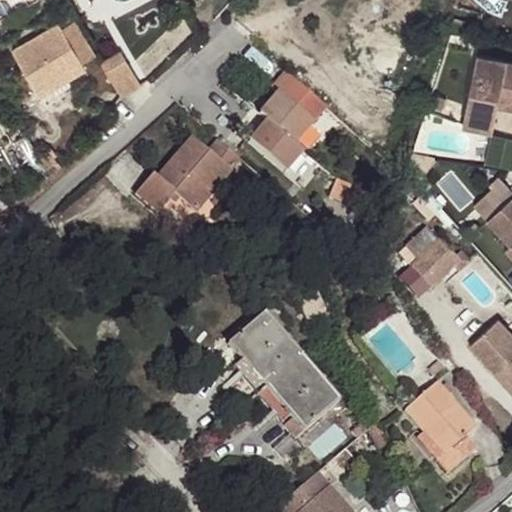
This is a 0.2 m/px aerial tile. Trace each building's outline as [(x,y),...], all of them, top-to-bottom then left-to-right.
[(449,29),(459,35),(464,20),(452,17),(449,29)] [(55,19),(12,43),(36,86),(80,61),(76,53),(90,45),(75,18),(59,27),(55,19)] [(511,62),(477,55),(464,117),(493,123),(498,99),(511,101),(511,62)] [(108,73),(128,106),(148,95),(128,61),(108,73)] [(294,146),(326,108),(287,73),(272,90),(277,95),(258,116),(265,122),(248,142),(284,174),(302,153),(294,146)] [(433,107),(441,110),(446,98),(437,96),(433,107)] [(492,131),(493,123),(464,117),(463,125),(492,131)] [(194,215),(241,161),(217,140),(206,152),(192,140),(158,179),(155,176),(136,196),(158,216),(175,198),(194,215)] [(340,201),(345,193),(348,186),(337,180),(329,195),(340,201)] [(345,193),(363,202),(363,200),(365,195),(348,186),(345,193)] [(511,197),(488,220),(511,247),(511,246),(511,197)] [(424,229),(405,247),(416,260),(408,267),(429,288),(459,261),(438,239),(435,241),(424,229)] [(227,343),(265,388),(302,357),(264,313),(227,343)] [(511,333),(497,317),(469,343),(496,372),(506,363),(511,368),(511,333)] [(302,357),(265,388),(303,431),(339,400),(302,357)] [(511,368),(506,363),(496,372),(511,389),(511,368)] [(474,427),(436,383),(403,410),(422,433),(442,456),(435,462),(445,474),(475,449),(464,436),(474,427)] [(416,439),(435,462),(442,456),(422,433),(416,439)] [(353,511),(318,470),(280,502),(288,511),(353,511)]
